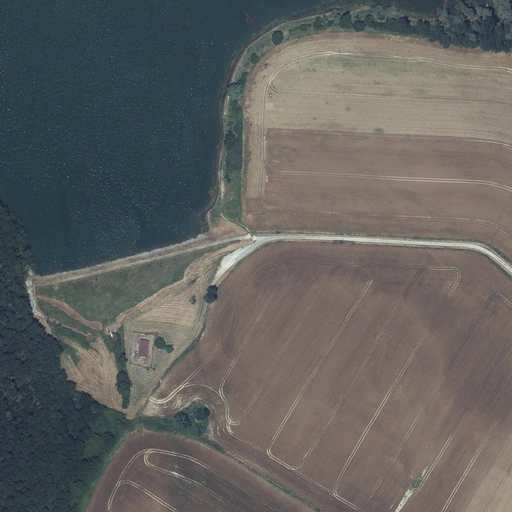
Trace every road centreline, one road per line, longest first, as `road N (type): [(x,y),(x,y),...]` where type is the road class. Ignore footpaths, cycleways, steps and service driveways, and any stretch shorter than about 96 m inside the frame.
road 1 (unclassified): [(511,270),(460,244),(272,237)]
road 2 (track): [(134,350),(134,381),(149,384),(195,332),(213,283),(272,237)]
